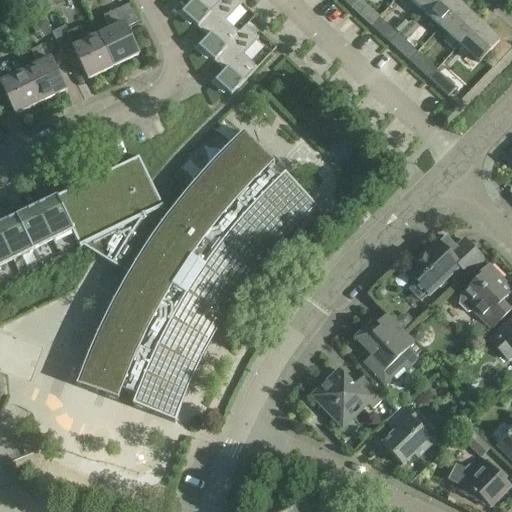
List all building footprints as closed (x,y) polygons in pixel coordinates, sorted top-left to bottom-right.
[(182,15),(196,29),(222,1),(221,0),(185,0),(191,5),(182,15)] [(198,49),(213,63),(239,35),(226,23),(242,6),(235,0),(222,0),(222,1),(196,29),(208,39),(198,49)] [(340,0),(352,11),(360,2),(361,0),(340,0)] [(408,0),(422,12),(432,0),(408,0)] [(440,29),(460,7),(452,0),(432,0),(422,12),(440,29)] [(35,36),(49,29),(43,17),(38,7),(37,7),(38,7),(24,14),(35,36)] [(459,46),(479,24),(460,7),(440,29),(459,46)] [(366,8),(358,16),(371,28),(379,19),(366,8)] [(98,37),(113,69),(138,57),(116,12),(102,18),(109,31),(98,37)] [(398,34),(407,25),(402,20),(393,29),(398,34)] [(479,24),(459,46),(479,64),(499,42),(479,24)] [(385,25),(377,34),(390,45),(398,37),(385,25)] [(79,29),(69,35),(65,27),(51,34),(64,61),(75,55),(88,81),(113,69),(98,37),(86,43),(79,29)] [(239,35),(213,63),(224,73),(215,83),(231,98),(257,70),(242,57),(258,40),(245,28),(239,35)] [(404,43),(397,52),(409,63),(417,54),(404,43)] [(41,104),(66,92),(44,47),(31,53),(37,67),(25,73),(41,104)] [(424,61),(416,69),(428,80),(436,72),(424,61)] [(41,104),(25,73),(13,79),(6,65),(0,67),(0,85),(15,117),(41,104)] [(443,79),(435,87),(448,98),(455,90),(443,79)] [(133,409),(175,425),(181,408),(171,405),(186,370),(204,336),(224,303),(246,272),(270,242),(296,215),(303,223),(316,210),(285,178),(278,185),(267,173),(274,166),(243,134),(230,146),(237,154),(212,180),(189,207),(182,215),(176,223),(168,217),(170,215),(164,210),(138,159),(56,199),(72,234),(80,251),(83,249),(137,282),(120,312),(105,342),(92,374),(82,370),(76,387),(118,403),(122,393),(136,399),(133,409)] [(56,199),(35,210),(52,244),(72,234),(56,199)] [(35,210),(15,219),(32,254),(52,244),(35,210)] [(15,219),(0,226),(0,238),(12,264),(32,254),(15,219)] [(0,238),(0,269),(12,264),(0,238)] [(420,262),(407,274),(417,284),(409,292),(421,304),(429,296),(448,279),(455,286),(466,276),(467,276),(483,261),(465,242),(457,250),(446,238),(438,245),(428,254),(430,257),(422,264),(420,262)] [(461,298),(459,305),(468,314),(473,313),(492,331),(511,312),(502,303),(511,294),(504,287),(506,285),(488,267),(474,283),(476,284),(466,294),(461,298)] [(366,329),(354,340),(372,358),(364,365),(385,386),(403,369),(407,373),(419,361),(409,351),(415,345),(387,316),(376,326),(380,329),(373,336),(366,329)] [(404,333),(414,324),(407,316),(401,316),(394,322),(404,333)] [(511,319),(489,342),(508,362),(511,358),(511,319)] [(423,340),(423,333),(417,330),(412,333),(412,339),(417,343),(423,340)] [(312,398),(337,425),(364,400),(373,410),(385,399),(365,378),(353,389),(341,376),(336,381),(333,378),(312,398)] [(382,446),(402,467),(414,457),(417,460),(434,445),(420,429),(422,427),(405,408),(386,425),(395,434),(382,446)] [(480,461),(491,450),(469,429),(459,439),(480,461)] [(511,430),(496,447),(511,462),(511,430)] [(490,510),(511,488),(485,463),(476,473),(469,467),(465,471),(456,464),(447,482),(462,489),(459,495),(490,510)]
